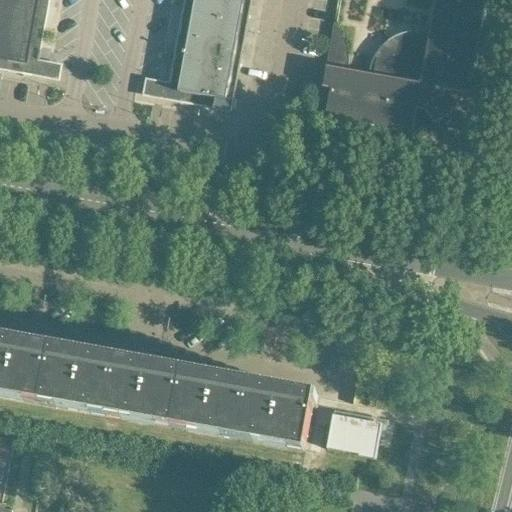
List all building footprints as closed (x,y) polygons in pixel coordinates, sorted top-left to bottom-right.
[(0,0),(0,60),(7,62),(31,46),(39,0),(0,0)] [(213,111),(215,111),(232,114),(252,0),(195,0),(186,55),(195,57),(192,75),(191,75),(191,76),(192,76),(188,94),(187,94),(187,95),(206,98),(205,104),(214,106),(213,111)] [(463,94),(470,95),(473,75),(474,72),(486,0),(435,0),(430,36),(427,35),(424,34),(419,33),(415,33),(412,33),(409,33),(404,34),(399,36),(396,37),(394,38),(392,39),(390,41),(388,42),(385,44),(383,46),(382,48),(379,52),(377,54),(376,57),(375,60),(374,62),(373,64),(373,67),(372,69),(372,71),(372,74),(372,77),(326,68),(325,77),(333,79),(326,119),(412,135),(417,110),(425,111),(432,124),(432,126),(435,125),(438,124),(441,123),(443,121),(446,120),(448,118),(451,115),(452,113),(454,111),(453,110),(443,99),(445,91),(463,94)] [(0,396),(305,452),(314,402),(0,345),(0,396)] [(356,388),(354,406),(376,409),(378,391),(356,388)] [(332,426),(327,451),(345,454),(346,449),(351,420),(352,416),(336,413),(335,417),(333,417),(332,426)] [(351,420),(346,449),(360,451),(361,452),(366,423),(367,419),(352,416),(351,420)] [(366,423),(361,452),(375,454),(374,459),(376,460),(379,447),(380,440),(383,426),(388,427),(388,423),(367,419),(366,423)]
